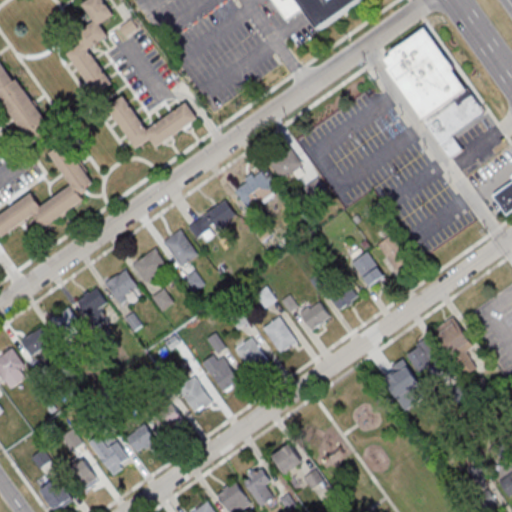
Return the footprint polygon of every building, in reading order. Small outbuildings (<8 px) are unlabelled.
[(95,21),(89,13),(84,5),(90,0),(103,0),(111,10),(115,15),(101,26),(108,36),(103,40),(93,48),(89,50),(95,59),(103,70),(110,79),(116,88),(100,100),(92,89),(87,82),(78,69),(73,63),(67,55),(81,45),(75,36),(95,21)] [(360,0),(321,29),(299,0),(360,0)] [(381,63),(427,29),(470,87),(488,112),(455,136),(464,150),(452,159),(421,117),(381,63)] [(0,62),(14,82),(16,81),(34,105),(54,132),(33,146),(14,120),(0,101),(0,62)] [(157,149),(150,140),(137,150),(131,143),(127,136),(117,123),(112,117),(107,109),(124,96),(129,103),(136,113),(143,123),(149,131),(152,129),(163,121),(172,114),(181,108),(187,103),(198,119),(188,126),(169,140),(157,149)] [(0,233),(0,216),(12,208),(31,195),(41,209),(53,199),(72,186),(64,176),(49,155),(65,144),(80,165),(94,184),(83,192),(79,194),(84,201),(64,215),(43,231),(32,217),(22,224),(3,238),(0,233)] [(236,191),(249,209),(276,189),(264,172),(236,191)] [(511,213),(508,216),(494,197),(511,183),(511,213)] [(182,267),(199,254),(181,229),(163,242),(182,267)] [(411,259),(393,234),(378,245),(396,270),(411,259)] [(169,268),(156,249),(133,265),(146,285),(169,268)] [(386,276),(368,251),(352,263),(371,287),(386,276)] [(140,289),(126,269),(105,283),(119,304),(140,289)] [(183,279),(193,293),(205,284),(195,270),(183,279)] [(360,297),(351,281),(331,292),(340,309),(360,297)] [(89,317),(109,305),(98,289),(79,301),(89,317)] [(153,298),(162,311),(174,302),(165,289),(153,298)] [(332,317),(319,300),(301,313),(313,330),(332,317)] [(57,330),(78,327),(75,309),(54,312),(57,330)] [(264,326),(282,352),(299,341),(281,315),(264,326)] [(460,365),(470,358),(466,351),(474,346),(455,317),(436,330),(460,365)] [(54,342),(43,326),(22,340),(33,356),(54,342)] [(210,338),(218,352),(225,348),(217,333),(210,338)] [(267,359),(255,336),(237,346),(249,369),(267,359)] [(420,374),(443,360),(429,339),(407,353),(420,374)] [(0,374),(12,390),(27,378),(21,370),(26,366),(12,348),(0,357),(0,374)] [(207,366),(226,393),(242,381),(223,354),(207,366)] [(180,391),(199,414),(215,400),(196,378),(180,391)] [(418,425),(438,411),(424,391),(404,404),(418,425)] [(186,423),(173,404),(153,417),(167,437),(186,423)] [(128,436),(139,454),(158,442),(147,424),(128,436)] [(62,435),(71,451),(84,444),(74,428),(62,435)] [(116,473),(133,459),(114,437),(106,443),(99,435),(90,443),(116,473)] [(284,475),(306,465),(297,444),(274,454),(284,475)] [(33,456),(40,467),(52,460),(45,449),(33,456)] [(100,479),(84,458),(72,468),(88,488),(100,479)] [(278,496),(260,469),(244,480),(262,507),(278,496)] [(314,488),(324,481),(316,471),(306,478),(314,488)] [(511,497),(511,472),(498,482),(509,499),(511,497)] [(41,491),(58,511),(74,497),(58,477),(41,491)] [(224,509),(246,509),(246,488),(224,488),(224,509)] [(216,511),(208,501),(193,511),(216,511)]
